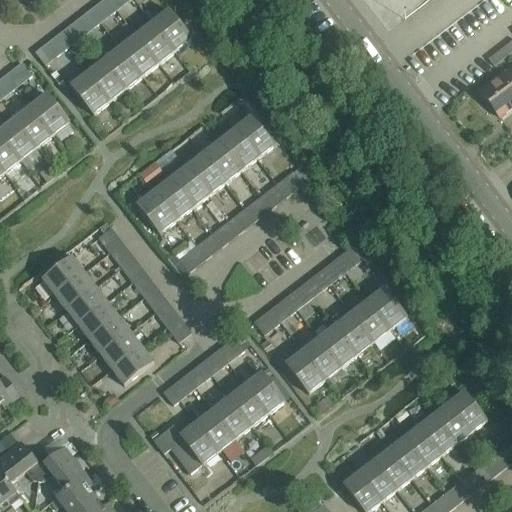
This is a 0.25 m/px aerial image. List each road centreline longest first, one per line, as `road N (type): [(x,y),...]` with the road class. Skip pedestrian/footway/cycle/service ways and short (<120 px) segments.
road 1 (residential): [(511,232),(333,0)]
road 2 (residential): [(105,437),(113,420),(213,340),(197,320)]
road 3 (residential): [(216,305),(232,309),(269,298),(335,238)]
road 4 (residential): [(216,305),(214,291),(234,256),(303,202)]
road 5 (residential): [(197,320),(120,221)]
